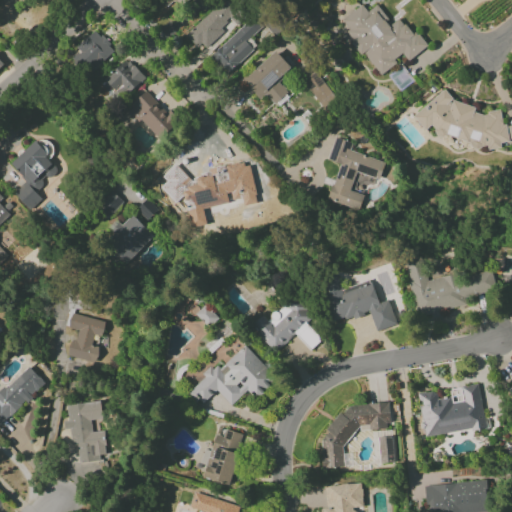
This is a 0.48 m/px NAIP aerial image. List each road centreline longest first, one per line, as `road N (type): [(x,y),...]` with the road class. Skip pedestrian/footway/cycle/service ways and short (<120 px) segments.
road 1 (residential): [(285,511),(288,431),(315,384),(351,367),(495,336)]
road 2 (residential): [(96,0),(0,93)]
road 3 (residential): [(201,95),(114,0)]
